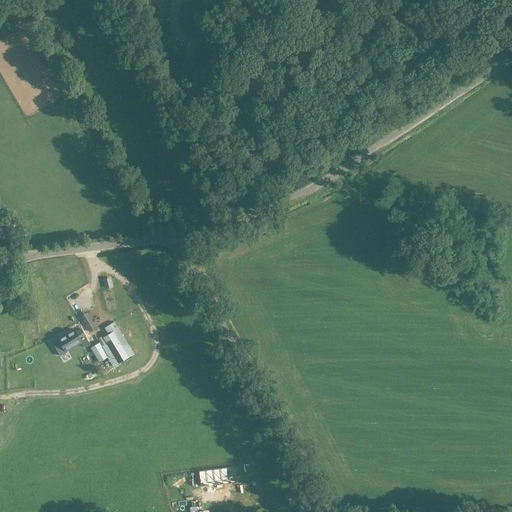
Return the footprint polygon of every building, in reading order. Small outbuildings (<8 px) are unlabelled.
[(111,278),(103,280),(105,289),(114,287),(111,278)] [(88,312),(81,316),(90,332),(97,328),(88,312)] [(4,328),(13,324),(11,319),(1,323),(4,328)] [(99,342),(90,347),(99,362),(107,357),(113,366),(128,357),(124,350),(130,347),(118,328),(114,322),(105,328),(109,334),(103,337),(105,341),(100,344),(99,342)] [(67,352),(66,351),(81,342),(85,347),(90,344),(85,335),(82,330),(76,333),(74,329),(59,339),(53,343),(60,356),(67,352)] [(20,345),(27,344),(26,332),(5,335),(6,342),(19,340),(20,345)] [(4,385),(29,385),(28,366),(23,366),(23,358),(28,358),(28,350),(18,350),(18,360),(4,360),(4,385)] [(197,367),(202,366),(199,357),(178,363),(181,372),(189,370),(190,374),(198,372),(197,367)] [(64,367),(29,368),(30,383),(64,381),(64,367)] [(221,383),(216,367),(192,375),(197,390),(191,392),(194,402),(213,396),(211,387),(221,383)] [(107,415),(123,415),(122,400),(127,400),(127,388),(106,388),(106,397),(95,397),(96,406),(107,406),(107,415)] [(83,393),(83,416),(91,416),(91,393),(83,393)] [(15,399),(0,400),(0,417),(16,416),(15,399)] [(168,421),(179,418),(176,406),(164,410),(168,421)] [(196,427),(194,418),(178,421),(180,430),(196,427)] [(251,444),(248,426),(234,429),(232,418),(211,423),(214,433),(221,432),(225,449),(251,444)] [(131,426),(131,441),(144,441),(144,439),(155,439),(155,426),(131,426)] [(90,441),(90,450),(99,450),(99,445),(102,445),(102,434),(96,434),(96,429),(80,429),(79,440),(90,441)] [(135,443),(134,456),(143,456),(143,457),(154,457),(154,444),(135,443)] [(120,445),(100,446),(100,456),(121,455),(120,445)] [(65,474),(71,475),(73,464),(66,463),(65,474)] [(238,482),(236,466),(199,471),(201,487),(238,482)] [(259,482),(273,507),(287,500),(273,474),(266,478),(264,475),(267,475),(266,466),(243,469),(245,478),(257,476),(260,481),(259,482)] [(153,468),(136,467),(135,479),(152,480),(153,468)] [(65,479),(65,469),(37,468),(37,479),(44,479),(44,471),(48,471),(48,479),(52,479),(52,489),(72,489),(72,479),(65,479)] [(170,495),(184,493),(184,490),(194,489),(193,483),(181,484),(181,479),(168,480),(170,495)] [(126,481),(109,481),(109,491),(126,490),(126,481)] [(223,484),(224,493),(246,492),(246,484),(223,484)]
